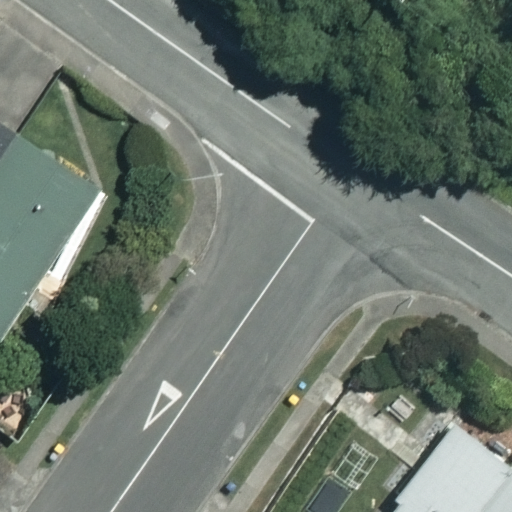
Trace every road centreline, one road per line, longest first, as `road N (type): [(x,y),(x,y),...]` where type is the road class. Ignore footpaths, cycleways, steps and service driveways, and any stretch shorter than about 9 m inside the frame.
road 1 (residential): [(111,511),(351,167)]
road 2 (residential): [(351,167),(110,0)]
road 3 (residential): [(511,278),(351,167)]
